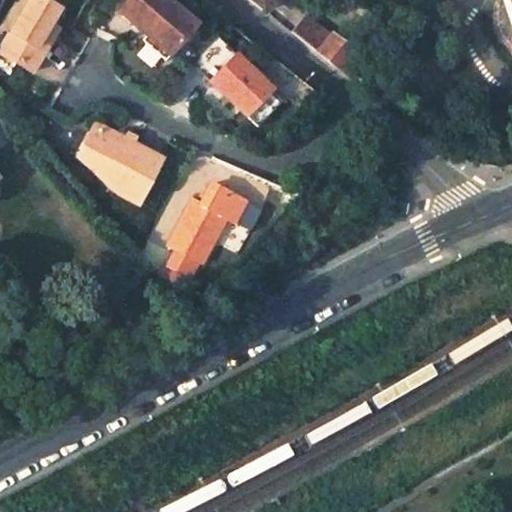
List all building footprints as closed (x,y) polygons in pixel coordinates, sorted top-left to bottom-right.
[(38,0),(27,0),(0,47),(0,54),(30,72),(48,41),(41,37),(48,24),(56,11),(38,0)] [(195,25),(166,0),(125,0),(116,11),(145,36),(168,56),(195,25)] [(250,0),(263,10),(272,0),(250,0)] [(511,0),(496,0),(496,2),(493,11),(492,23),(494,29),(497,35),(502,43),(509,49),(511,50),(511,0)] [(303,16),(290,32),(338,71),(351,54),(330,35),(329,37),(303,16)] [(48,24),(41,37),(48,41),(56,28),(48,24)] [(141,41),(164,61),(168,56),(145,36),(141,41)] [(209,82),(244,116),(260,100),(269,90),(234,56),(215,36),(190,61),(209,82)] [(260,100),(244,116),(256,127),(270,111),(260,100)] [(87,134),(100,130),(91,124),(87,134)] [(101,182),(115,193),(136,204),(158,161),(126,143),(118,140),(100,130),(87,134),(78,151),(84,153),(109,166),(101,182)] [(130,137),(121,131),(118,140),(126,143),(130,137)] [(79,162),(101,182),(109,166),(84,153),(79,162)] [(190,199),(167,245),(177,252),(172,264),(187,272),(193,260),(200,264),(224,218),(233,223),(243,202),(209,184),(199,203),(190,199)] [(285,511),(277,497),(257,508),(259,511),(285,511)]
